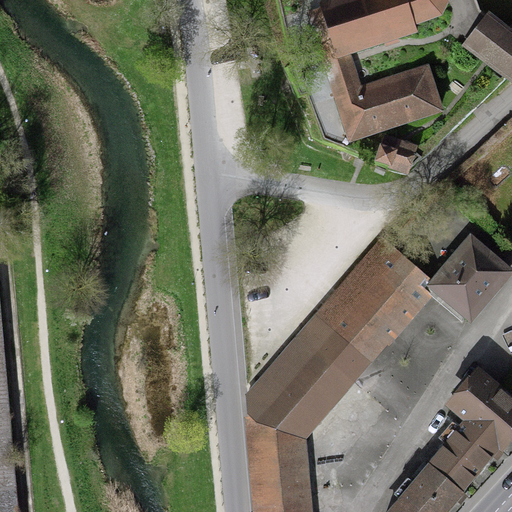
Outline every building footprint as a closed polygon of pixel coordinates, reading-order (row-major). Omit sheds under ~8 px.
[(339,0),(320,6),(333,47),(336,57),(346,53),(417,30),(415,23),(440,15),(448,1),(447,0),(339,0)] [(511,70),(511,40),(490,21),(479,35),(472,44),(508,74),(511,70)] [(348,60),(346,53),(336,57),(333,47),(322,51),(328,67),(346,123),(357,119),(349,94),(358,91),(348,60)] [(440,110),(426,69),(358,91),(349,94),(357,119),(346,123),(351,138),(440,110)] [(384,139),(377,160),(405,169),(412,149),(384,139)] [(383,240),(317,316),(342,337),(341,337),(368,361),(434,284),(383,240)] [(471,240),(434,284),(471,317),(509,272),(471,240)] [(317,316),(297,338),(322,360),(325,356),(352,380),(368,361),(341,337),(342,337),(317,316)] [(248,395),(256,493),(306,489),(302,437),(352,380),(325,356),(322,360),(297,338),(248,395)] [(0,511),(11,511),(0,350),(0,511)] [(453,406),(471,421),(499,446),(511,431),(511,400),(482,374),(453,406)] [(440,511),(499,446),(471,421),(390,511),(440,511)] [(308,511),(306,489),(256,493),(257,511),(308,511)]
